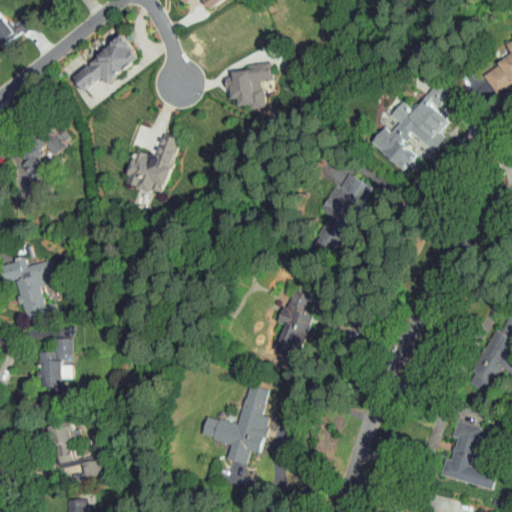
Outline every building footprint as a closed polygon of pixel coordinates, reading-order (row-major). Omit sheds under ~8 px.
[(0,35),(8,28),(0,18),(0,35)] [(64,68),(76,83),(92,70),(98,77),(132,50),(115,28),(64,68)] [(474,67),(485,85),(511,68),(511,30),(499,38),(504,47),(474,67)] [(255,100),(253,73),(263,72),(262,55),(239,57),(240,62),(224,64),(224,69),(217,70),(219,92),(230,91),(231,98),(245,97),(245,101),(255,100)] [(396,163),(408,148),(396,137),(404,127),(426,145),(437,131),(430,125),(442,110),(430,100),(440,88),(427,77),(405,104),(393,94),(382,108),(391,116),(382,126),(376,121),(363,136),(396,163)] [(10,146),(16,155),(12,158),(22,173),(37,162),(27,149),(40,140),(46,148),(58,139),(44,121),(10,146)] [(171,131),(155,127),(149,149),(128,143),(118,176),(156,187),(171,131)] [(321,208),(309,233),(331,244),(362,179),(338,167),(331,181),(325,178),(312,204),(321,208)] [(39,254),(16,260),(14,252),(0,255),(0,275),(5,274),(15,313),(43,306),(41,297),(34,299),(29,280),(34,279),(31,268),(42,265),(39,254)] [(286,351),(302,310),(294,307),(302,287),(287,281),(262,342),(286,351)] [(461,376),(479,386),(493,362),(508,370),(511,361),(511,357),(499,351),(511,327),(511,315),(497,307),(461,376)] [(29,346),(31,382),(51,381),(51,371),(62,370),(62,359),(53,359),(53,348),(62,348),(62,331),(44,332),(45,345),(29,346)] [(230,417),(198,410),(193,429),(222,436),(218,453),(237,457),(240,444),(251,446),(260,410),(253,409),(258,382),(238,378),(230,417)] [(482,482),(486,467),(461,461),(471,420),(447,414),(443,431),(447,432),(442,454),(437,453),(433,470),(482,482)] [(41,419),(49,460),(63,457),(58,435),(70,432),(68,423),(65,423),(63,415),(41,419)] [(89,453),(71,457),(74,471),(93,467),(89,453)] [(58,493),(59,511),(79,511),(78,492),(58,493)]
